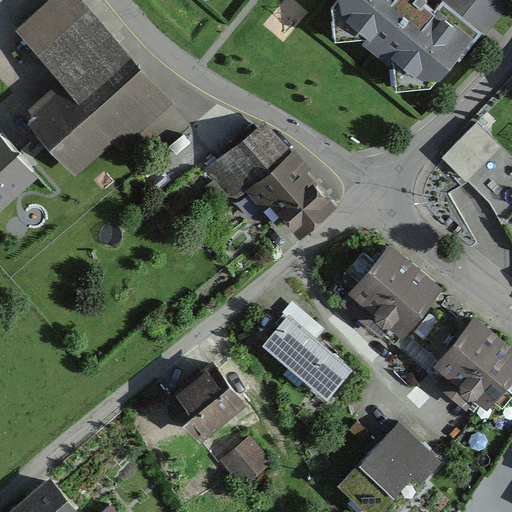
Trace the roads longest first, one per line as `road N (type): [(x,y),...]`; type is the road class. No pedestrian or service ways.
road 1 (residential): [(0,509),(57,453),(377,195)]
road 2 (residential): [(377,195),(301,135),(199,80),(115,0)]
road 3 (residential): [(377,195),(511,53)]
road 4 (residential): [(511,298),(377,195)]
